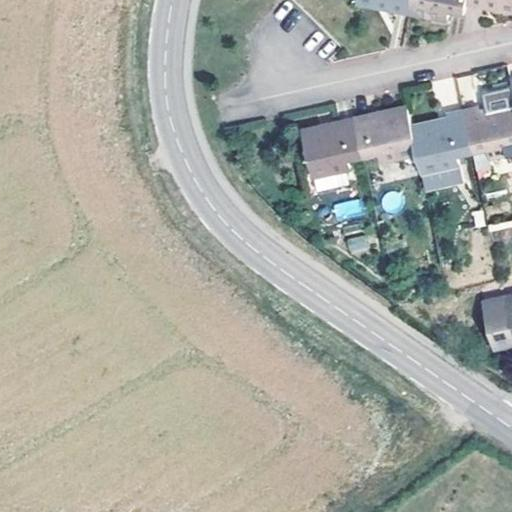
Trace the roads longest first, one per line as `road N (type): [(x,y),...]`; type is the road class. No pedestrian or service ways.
road 1 (tertiary): [(511,429),(251,248),(211,207),(170,125),(164,56),(171,0)]
road 2 (residential): [(511,46),(322,88)]
